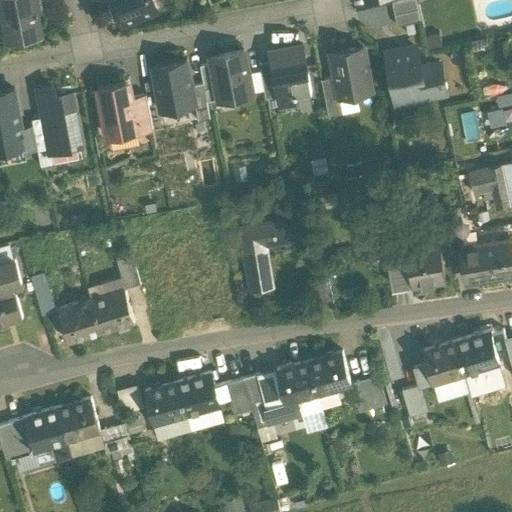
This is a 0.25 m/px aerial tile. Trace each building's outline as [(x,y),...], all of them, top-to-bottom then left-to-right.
[(40,0),(0,0),(0,10),(6,42),(43,35),(38,10),(42,10),(40,0)] [(153,0),(113,0),(122,22),(157,7),(153,0)] [(416,0),(393,0),(392,0),(397,22),(420,17),(416,0)] [(440,31),(419,34),(423,55),(443,52),(440,31)] [(303,43),(269,50),(271,58),(277,93),(278,93),(279,101),(296,98),(295,92),(311,89),(307,69),(308,69),(303,43)] [(362,44),(331,50),(336,74),(340,93),(371,87),(362,44)] [(415,44),(388,49),(397,96),(444,87),(439,59),(419,63),(415,44)] [(248,70),(244,49),(210,55),(212,61),(218,96),(252,90),(248,70)] [(187,58),(153,64),(161,108),(195,101),(191,83),(187,58)] [(277,93),(271,58),(259,60),(260,67),(264,87),(266,95),(277,93)] [(212,61),(200,63),(203,80),(207,98),(218,96),(212,61)] [(264,87),(260,67),(248,70),(252,90),(264,87)] [(336,74),(322,77),(328,112),(342,109),(340,93),(336,74)] [(203,80),(191,83),(195,101),(198,118),(210,115),(207,98),(203,80)] [(124,82),(98,87),(106,132),(137,126),(138,126),(132,94),(130,86),(124,82)] [(52,83),(38,86),(49,140),(51,150),(82,144),(72,93),(55,96),(52,83)] [(0,147),(24,143),(21,125),(14,88),(0,90),(0,147)] [(146,91),(132,94),(138,126),(137,126),(138,129),(153,127),(146,91)] [(21,125),(24,143),(25,148),(38,146),(38,142),(34,122),(21,125)] [(51,150),(49,140),(38,142),(38,146),(42,163),(53,161),(51,150)] [(511,157),(469,167),(474,189),(494,185),(497,204),(510,201),(507,184),(511,183),(511,157)] [(293,217),(239,226),(250,290),(273,286),(266,244),(297,239),(293,217)] [(511,239),(511,233),(461,241),(462,245),(465,267),(466,277),(511,270),(511,239)] [(439,239),(406,245),(412,281),(446,275),(439,239)] [(462,245),(451,247),(454,269),(465,267),(462,245)] [(132,257),(118,261),(124,280),(126,280),(128,288),(141,284),(132,257)] [(14,262),(0,265),(0,289),(12,286),(13,287),(21,285),(14,262)] [(43,274),(31,278),(42,315),(55,312),(43,274)] [(329,275),(313,277),(319,305),(334,302),(329,275)] [(0,289),(0,324),(22,318),(13,287),(12,286),(0,289)] [(124,289),(91,299),(101,331),(133,321),(124,289)] [(91,299),(59,308),(68,341),(101,331),(91,299)] [(491,326),(457,335),(467,368),(494,360),(500,359),(491,326)] [(457,335),(425,345),(434,377),(467,368),(457,335)] [(352,381),(343,348),(309,357),(319,390),(337,385),(352,381)] [(434,377),(427,353),(411,358),(418,382),(434,377)] [(309,357),(259,371),(268,404),(319,390),(309,357)] [(467,368),(471,381),(498,373),(494,360),(467,368)] [(210,370),(178,379),(187,412),(219,402),(210,370)] [(268,404),(259,371),(243,376),(252,406),(257,425),(272,420),(268,404)] [(376,373),(357,378),(364,405),(384,400),(376,373)] [(243,376),(228,380),(237,410),(252,406),(243,376)] [(178,379),(145,389),(154,421),(187,412),(178,379)] [(416,381),(403,384),(410,410),(423,406),(416,381)] [(337,385),(319,390),(322,404),(341,398),(337,385)] [(90,396),(58,405),(67,438),(100,429),(90,396)] [(58,405),(25,415),(31,439),(34,448),(51,443),(67,438),(58,405)] [(410,410),(400,413),(402,422),(412,420),(410,410)] [(25,415),(0,421),(0,433),(3,443),(4,447),(31,439),(25,415)] [(125,419),(104,425),(111,448),(120,445),(122,450),(133,447),(125,419)] [(67,438),(51,443),(55,457),(71,452),(67,438)] [(284,446),(268,451),(277,482),(293,478),(284,446)] [(277,491),(248,499),(250,511),(259,511),(281,507),(277,491)]
